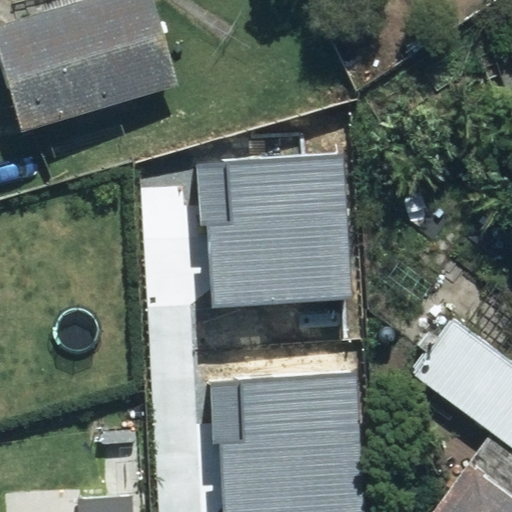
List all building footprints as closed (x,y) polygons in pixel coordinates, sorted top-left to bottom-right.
[(139,0),(86,0),(0,26),(0,107),(10,138),(167,90),(139,0)] [(225,324),(147,319),(141,405),(184,408),(185,401),(228,404),(229,390),(245,391),(248,354),(223,352),(225,324)] [(482,436),(424,511),(511,511),(511,370),(444,320),(402,377),(482,436)] [(263,511),(237,487),(214,511),(263,511)] [(124,511),(124,498),(66,502),(67,511),(124,511)]
